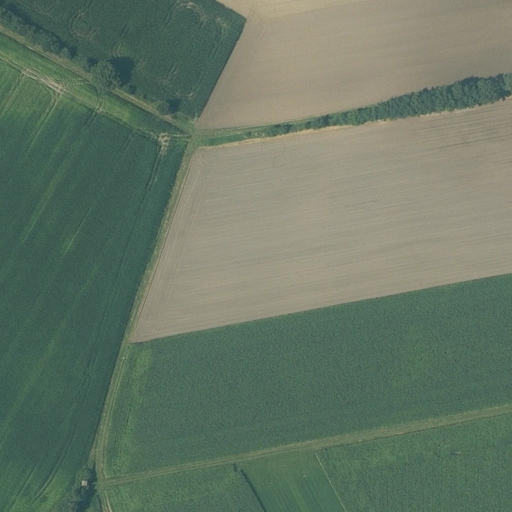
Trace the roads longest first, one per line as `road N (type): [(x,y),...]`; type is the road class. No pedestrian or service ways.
road 1 (track): [(0,16),(197,134),(254,131),(511,82)]
road 2 (track): [(98,484),(511,405)]
road 3 (track): [(197,134),(97,445),(106,511)]
